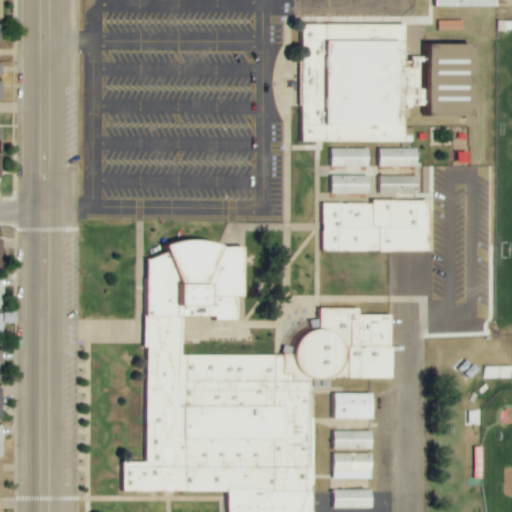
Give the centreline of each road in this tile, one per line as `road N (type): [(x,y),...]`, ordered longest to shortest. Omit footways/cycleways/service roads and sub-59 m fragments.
road 1 (tertiary): [(43,213),(43,511)]
road 2 (tertiary): [(44,0),(43,213)]
